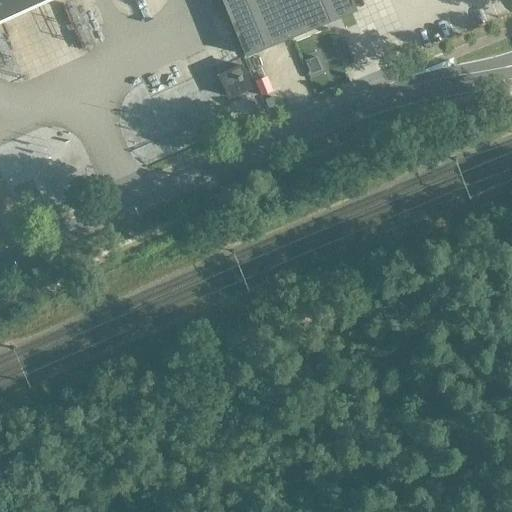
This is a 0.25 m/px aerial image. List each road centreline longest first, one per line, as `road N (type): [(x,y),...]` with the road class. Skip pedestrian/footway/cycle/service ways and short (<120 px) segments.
road 1 (tertiary): [(0,258),(371,98),(511,65)]
road 2 (track): [(317,511),(277,469),(186,421)]
